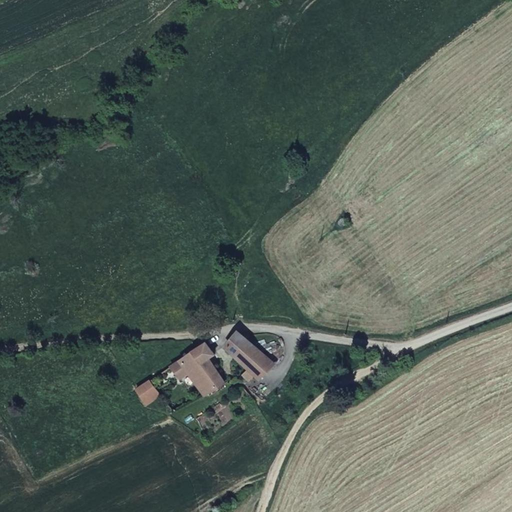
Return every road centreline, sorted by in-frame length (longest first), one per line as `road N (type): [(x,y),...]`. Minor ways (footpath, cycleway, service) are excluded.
road 1 (residential): [(203,330),(402,347),(511,305)]
road 2 (track): [(0,349),(173,339),(203,330)]
